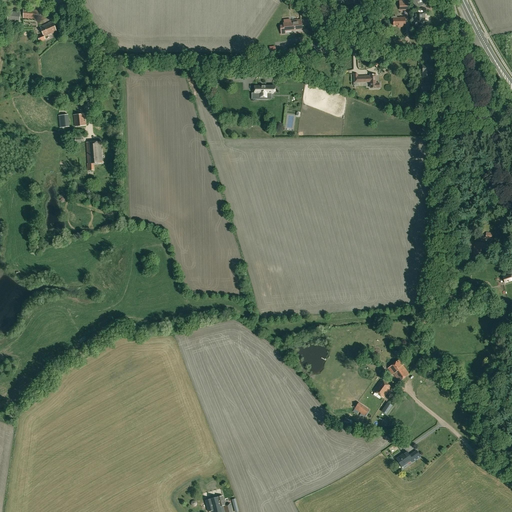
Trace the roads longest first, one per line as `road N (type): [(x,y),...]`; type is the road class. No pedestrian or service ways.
road 1 (unclassified): [(481,39),(282,59),(124,55),(42,5),(16,0)]
road 2 (track): [(437,72),(424,351),(407,382)]
road 3 (unknown): [(471,43),(511,231)]
